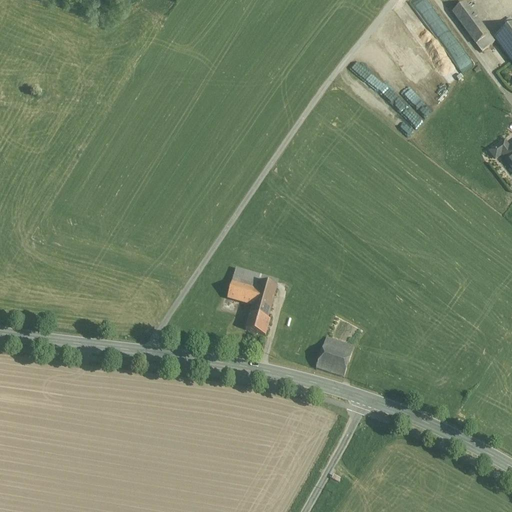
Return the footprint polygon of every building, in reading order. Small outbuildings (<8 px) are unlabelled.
[(489,35),(466,3),(453,13),(477,45),(489,35)] [(511,27),(509,30),(495,40),(511,63),(511,27)] [(489,35),(477,45),(482,53),(495,43),(489,35)] [(505,143),(490,154),(495,161),(502,156),(510,150),(505,143)] [(511,148),(510,150),(502,156),(511,169),(511,148)] [(263,277),(237,269),(233,283),(258,291),(260,283),(261,284),(263,277)] [(279,282),(263,277),(261,284),(277,288),(279,282)] [(258,291),(233,283),(228,299),(253,307),(258,291)] [(261,284),(260,283),(258,291),(253,307),(246,331),(266,337),(271,321),(268,320),(277,288),(261,284)] [(355,348),(327,338),(324,346),(352,355),(355,348)] [(352,355),(324,346),(316,369),(344,379),(352,355)]
